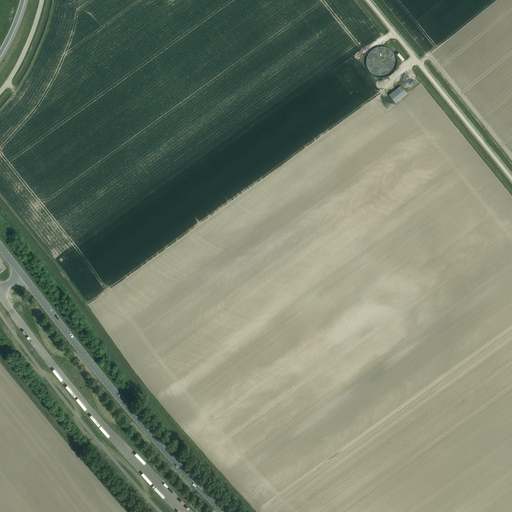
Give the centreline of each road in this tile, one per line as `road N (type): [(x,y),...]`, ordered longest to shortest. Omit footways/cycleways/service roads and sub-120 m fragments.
road 1 (tertiary): [(222,511),(138,423),(20,274)]
road 2 (unclassified): [(185,511),(104,428),(0,294)]
road 3 (unclassified): [(511,182),(365,0)]
